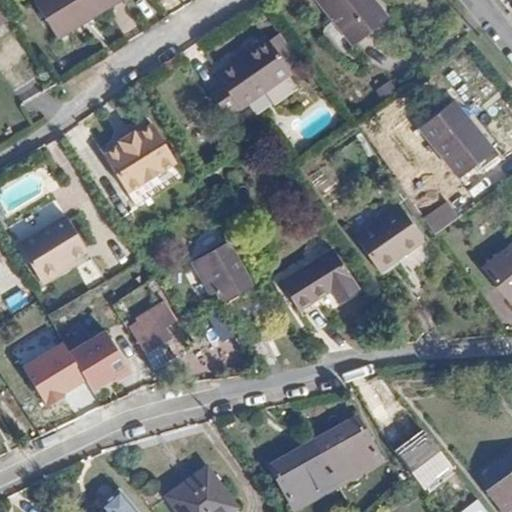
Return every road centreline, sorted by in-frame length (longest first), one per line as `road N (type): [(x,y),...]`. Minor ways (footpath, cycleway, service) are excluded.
road 1 (residential): [(511,347),(277,379),(174,405),(0,481)]
road 2 (residential): [(241,0),(0,151)]
